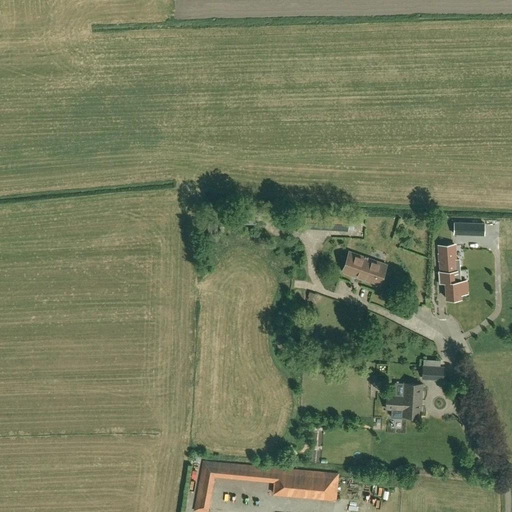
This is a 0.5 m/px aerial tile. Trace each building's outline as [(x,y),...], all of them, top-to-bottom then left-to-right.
[(223,211),(223,222),(257,223),(257,212),(223,211)] [(306,214),(298,214),(297,226),(305,227),(306,214)] [(348,230),(348,229),(349,217),(322,215),(321,229),(348,230)] [(484,235),(484,223),(454,222),(454,234),(484,235)] [(208,241),(217,241),(217,223),(208,223),(208,241)] [(438,283),(445,282),(446,299),(460,298),(460,293),(467,293),(466,281),(460,281),(459,270),(460,270),(459,259),(456,259),(455,252),(454,244),(439,245),(440,253),(439,254),(440,272),(438,272),(438,283)] [(379,284),(386,264),(350,251),(342,271),(379,284)] [(443,367),(440,366),(440,360),(423,359),(423,365),(423,377),(443,379),(443,367)] [(405,382),(405,383),(395,382),(394,395),(387,395),(387,402),(401,402),(401,404),(404,404),(404,403),(410,403),(410,399),(421,399),(422,383),(405,382)] [(420,416),(421,399),(410,399),(410,403),(404,403),(404,404),(401,404),(401,402),(387,402),(387,408),(392,408),(391,417),(403,418),(403,415),(420,416)]
